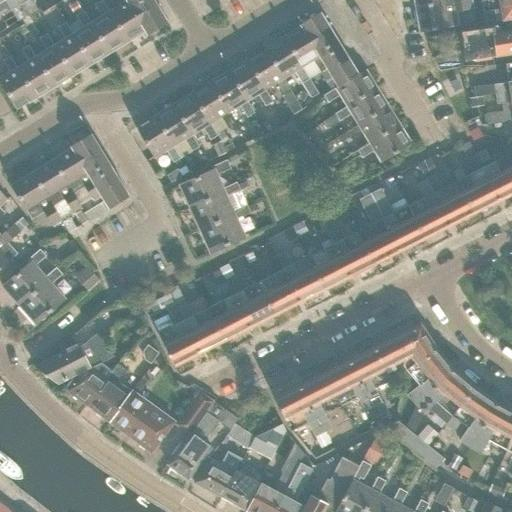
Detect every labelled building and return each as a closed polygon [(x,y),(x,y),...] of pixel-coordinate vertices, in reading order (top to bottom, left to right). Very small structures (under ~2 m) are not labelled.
[(6,0),(19,20),(27,14),(18,0),(0,0),(0,2),(4,0),(6,0)] [(18,0),(27,14),(37,9),(31,0),(18,0)] [(109,12),(110,12),(102,0),(101,0),(94,4),(102,16),(91,23),(109,53),(127,42),(109,12)] [(127,42),(145,31),(146,31),(126,0),(117,0),(120,5),(110,12),(109,12),(127,42)] [(126,0),(146,31),(145,31),(148,35),(167,23),(153,0),(126,0)] [(414,0),(416,8),(455,1),(454,0),(414,0)] [(461,0),(455,1),(416,8),(420,32),(459,26),(456,12),(472,9),(470,0),(461,0)] [(511,0),(498,0),(500,9),(483,11),(486,22),(502,19),(502,20),(511,18),(511,0)] [(81,8),(76,1),(68,5),(73,13),(81,8)] [(109,53),(91,23),(84,11),(76,15),(83,28),(73,34),(91,64),(109,53)] [(338,86),(357,74),(319,12),(300,24),(301,27),(302,26),(327,68),(338,86)] [(91,64),(73,34),(65,22),(57,27),(65,39),(54,46),(72,75),(91,64)] [(511,31),(498,34),(496,25),(459,31),(449,33),(451,49),(433,57),(440,71),(460,67),(464,60),(511,52),(511,31)] [(321,72),(327,68),(302,26),(301,27),(283,38),(302,67),(313,60),(321,72)] [(72,75),(54,46),(47,33),(39,38),(46,50),(36,57),(35,57),(54,87),(72,75)] [(310,79),(302,67),(283,38),(265,49),(283,79),(284,78),(295,71),(302,84),(310,79)] [(35,57),(36,57),(28,45),(20,49),(28,62),(17,68),(35,98),(54,87),(35,57)] [(292,90),(284,78),(283,79),(265,49),(246,60),(265,90),(266,89),(276,83),(284,95),(292,90)] [(17,68),(10,56),(2,61),(10,73),(0,78),(0,83),(16,110),(35,98),(17,68)] [(273,102),(266,89),(265,90),(246,60),(229,71),(247,101),(258,94),(265,106),(273,102)] [(495,93),(511,90),(511,62),(506,64),(508,81),(494,84),(495,93)] [(347,106),(376,88),(365,69),(357,74),(338,86),(323,95),(328,103),(340,95),(347,106)] [(255,113),(247,101),(229,71),(210,83),(228,112),(229,112),(239,105),(247,118),(255,113)] [(236,124),(229,112),(228,112),(210,83),(191,94),(210,124),(210,123),(221,117),(229,129),(236,124)] [(358,125),(388,107),(376,88),(347,106),(334,114),(339,121),(351,114),(358,124),(358,125)] [(511,110),(511,90),(495,93),(475,96),(476,106),(511,101),(511,110)] [(218,136),(210,123),(210,124),(191,94),(174,105),(192,135),(203,128),(210,140),(218,136)] [(200,147),(192,135),(174,105),(155,117),(173,146),(174,146),(184,139),(192,152),(200,147)] [(370,143),(399,125),(388,107),(358,125),(358,124),(346,132),(350,140),(363,132),(369,143),(370,143)] [(181,158),(174,146),(173,146),(155,117),(136,128),(154,158),(166,151),(173,163),(181,158)] [(473,140),(482,136),(473,118),(464,123),(473,140)] [(370,143),(369,143),(357,150),(362,158),(374,151),(381,162),(411,144),(399,125),(370,143)] [(228,139),(223,130),(220,132),(217,133),(218,136),(222,142),(228,139)] [(346,132),(338,137),(341,143),(349,138),(346,132)] [(72,148),(101,196),(109,209),(129,197),(90,134),(71,146),(72,148)] [(324,145),(319,138),(316,140),(314,141),(315,142),(312,145),(316,150),(319,148),(324,145)] [(234,148),(228,139),(222,142),(221,143),(227,152),(234,148)] [(212,144),(217,156),(226,153),(221,141),(212,144)] [(93,201),(101,196),(72,148),(53,160),(73,194),(85,187),(93,201)] [(196,168),(207,162),(200,148),(188,155),(196,168)] [(480,162),(489,158),(485,149),(476,154),(480,162)] [(483,167),(480,162),(476,154),(467,158),(474,172),(456,181),(472,213),(499,200),(483,167)] [(511,192),(511,162),(508,154),(483,167),(499,200),(511,192)] [(82,208),(73,194),(53,160),(32,173),(53,206),(64,200),(72,213),(82,208)] [(188,204),(222,189),(216,175),(230,168),(226,160),(211,167),(213,170),(179,185),(188,204)] [(182,176),(177,168),(166,175),(171,183),(182,176)] [(61,220),(53,206),(32,173),(11,186),(31,220),(44,212),(52,226),(61,220)] [(430,188),(431,188),(439,183),(435,175),(426,179),(430,188)] [(433,193),(431,188),(430,188),(426,179),(417,184),(423,198),(407,206),(423,238),(449,225),(433,193)] [(449,225),(472,213),(456,181),(433,193),(449,225)] [(198,226),(232,211),(226,197),(240,191),(236,182),(222,189),(188,204),(198,226)] [(423,238),(407,206),(393,213),(381,188),(368,194),(398,251),(423,238)] [(373,264),(398,251),(368,194),(358,199),(370,225),(356,232),(373,264)] [(246,205),(232,211),(198,226),(210,253),(244,237),(236,219),(250,213),(246,205)] [(373,264),(356,232),(342,239),(335,226),(328,212),(320,216),(326,230),(350,276),(373,264)] [(1,235),(0,235),(0,269),(18,253),(8,243),(28,224),(22,217),(13,225),(13,224),(1,235)] [(324,289),(350,276),(326,230),(317,234),(324,249),(308,257),(324,289)] [(66,258),(76,250),(68,240),(58,249),(66,258)] [(298,302),(274,257),(270,248),(263,251),(274,274),(259,282),(275,314),(298,302)] [(19,305),(58,270),(55,267),(44,277),(34,266),(45,256),(39,249),(27,260),(29,262),(2,287),(19,305)] [(324,289),(308,257),(292,265),(286,251),(274,257),(298,302),(324,289)] [(84,292),(98,279),(88,268),(74,281),(84,292)] [(58,270),(19,305),(36,324),(64,299),(50,284),(61,274),(58,270)] [(275,314),(259,282),(243,290),(235,277),(226,281),(250,327),(275,314)] [(225,340),(250,327),(226,281),(217,285),(224,300),(208,308),(225,340)] [(176,307),(174,304),(168,291),(160,294),(174,325),(157,333),(174,366),(199,353),(176,307)] [(225,340),(208,308),(192,316),(186,302),(176,307),(199,353),(225,340)] [(391,340),(402,363),(405,368),(419,385),(406,395),(414,404),(424,412),(435,401),(450,414),(468,427),(459,440),(470,448),(481,453),(488,439),(506,449),(511,451),(511,411),(508,410),(506,407),(497,402),(496,403),(480,392),(481,391),(474,385),(470,385),(464,380),(463,376),(455,370),(454,371),(436,350),(420,325),(391,340)] [(113,356),(96,334),(80,347),(78,343),(64,351),(35,366),(58,384),(113,356)] [(358,397),(365,411),(373,407),(381,422),(390,417),(383,402),(376,388),(392,380),(388,373),(402,363),(391,340),(274,400),(291,431),(308,423),(320,448),(331,443),(325,431),(333,427),(326,414),(358,397)] [(147,345),(143,351),(143,359),(150,364),(158,353),(147,345)] [(86,405),(112,371),(100,363),(91,368),(78,374),(67,391),(86,405)] [(112,371),(86,405),(108,421),(128,396),(115,386),(121,378),(119,377),(125,369),(118,363),(112,371)] [(190,436),(215,403),(199,390),(175,425),(189,436),(190,436)] [(128,396),(108,421),(151,452),(174,421),(156,409),(160,404),(151,398),(148,402),(132,391),(128,396)] [(226,411),(215,403),(190,436),(189,436),(168,465),(187,479),(211,447),(203,441),(218,421),(229,429),(235,422),(237,419),(226,411)] [(436,467),(444,458),(398,421),(387,427),(436,467)] [(253,438),(256,437),(235,422),(229,429),(226,435),(246,449),(248,449),(253,438)] [(282,423),(256,437),(277,448),(286,431),(282,423)] [(253,438),(248,449),(269,461),(274,451),(256,437),(253,438)] [(375,463),(385,446),(374,440),(364,456),(375,463)] [(241,463),(240,462),(242,458),(227,450),(221,462),(213,458),(194,483),(222,498),(241,463)] [(332,511),(335,511),(359,467),(341,456),(329,479),(326,478),(316,498),(311,495),(304,507),(294,501),(308,476),(312,479),(315,471),(299,463),(298,464),(290,480),(292,480),(274,511),(322,511),(325,508),(332,511)] [(358,511),(371,490),(357,483),(360,477),(363,479),(371,466),(362,461),(359,467),(335,511),(358,511)] [(241,463),(222,498),(244,510),(262,474),(241,463)] [(274,511),(292,480),(290,480),(282,475),(274,491),(261,484),(247,511),(248,511),(274,511)] [(386,511),(392,501),(379,494),(385,481),(378,477),(371,490),(358,511),(386,511)] [(453,488),(443,483),(440,490),(450,496),(453,488)] [(412,511),(400,506),(407,493),(399,489),(392,501),(386,511),(412,511)] [(471,511),(472,511),(478,501),(467,496),(462,507),(471,511)] [(424,511),(428,504),(421,500),(414,511),(424,511)] [(498,511),(500,509),(487,502),(481,511),(498,511)]
